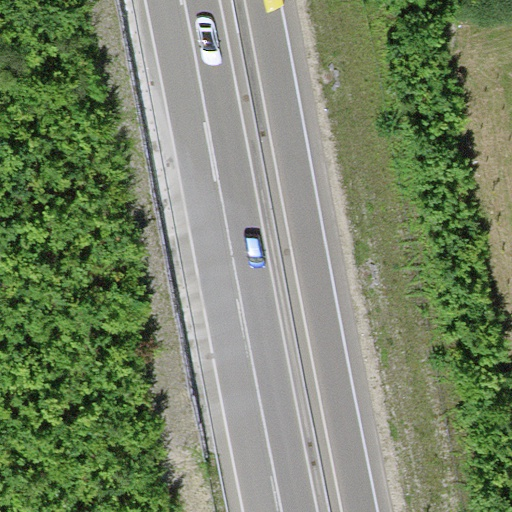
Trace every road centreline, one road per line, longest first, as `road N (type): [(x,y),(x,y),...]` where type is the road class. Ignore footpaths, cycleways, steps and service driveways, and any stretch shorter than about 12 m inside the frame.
road 1 (motorway): [(363,511),(265,0)]
road 2 (motorway): [(205,0),(302,511)]
road 3 (motorway): [(160,0),(255,511)]
